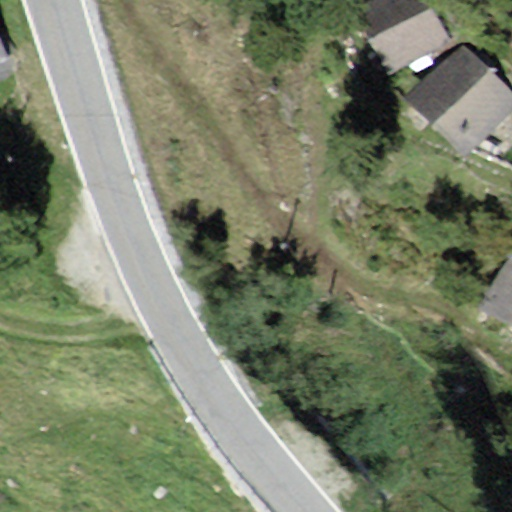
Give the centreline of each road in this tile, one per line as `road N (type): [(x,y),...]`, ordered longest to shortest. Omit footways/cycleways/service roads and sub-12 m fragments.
road 1 (tertiary): [(52,0),(106,174),(167,322),(221,405),(308,511)]
road 2 (track): [(114,0),(297,245),(511,359)]
road 3 (track): [(167,322),(65,335),(0,319)]
